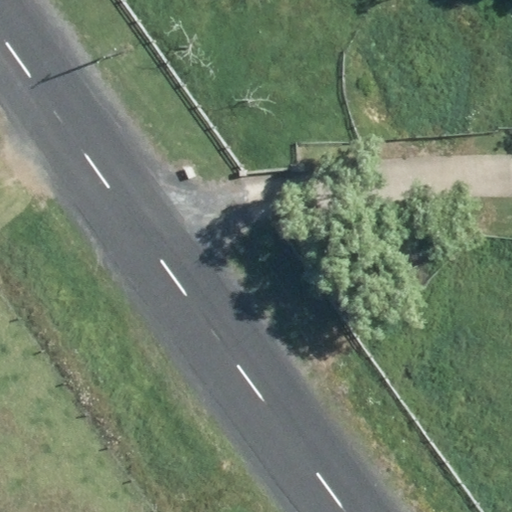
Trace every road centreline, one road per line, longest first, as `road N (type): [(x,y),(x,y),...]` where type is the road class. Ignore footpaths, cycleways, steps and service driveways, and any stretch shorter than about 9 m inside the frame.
road 1 (unclassified): [(0,29),(348,511)]
road 2 (unknown): [(111,184),(511,128)]
